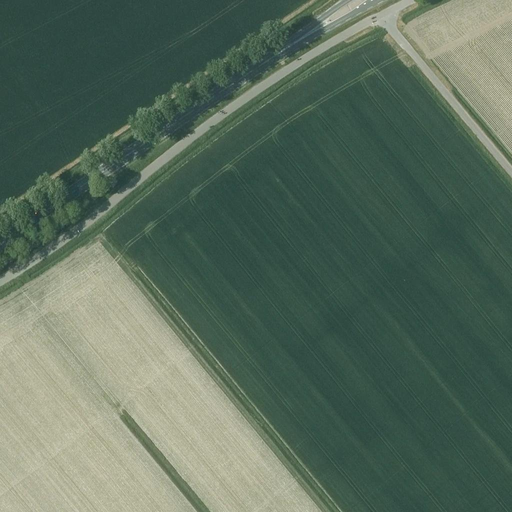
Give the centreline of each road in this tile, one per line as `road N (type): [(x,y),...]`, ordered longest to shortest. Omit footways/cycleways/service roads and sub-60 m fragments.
road 1 (unclassified): [(0,280),(283,72),(412,0)]
road 2 (primary): [(0,241),(280,51)]
